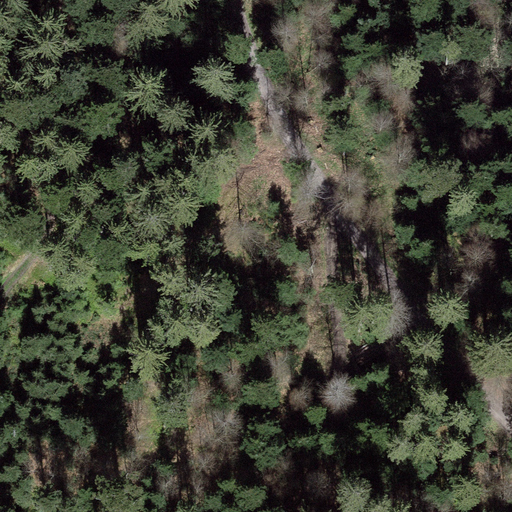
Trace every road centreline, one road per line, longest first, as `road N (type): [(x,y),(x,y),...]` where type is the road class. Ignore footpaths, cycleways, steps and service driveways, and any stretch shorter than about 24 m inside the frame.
road 1 (track): [(312,511),(338,362),(328,199)]
road 2 (track): [(511,436),(328,199)]
road 3 (track): [(328,199),(278,116),(229,0)]
